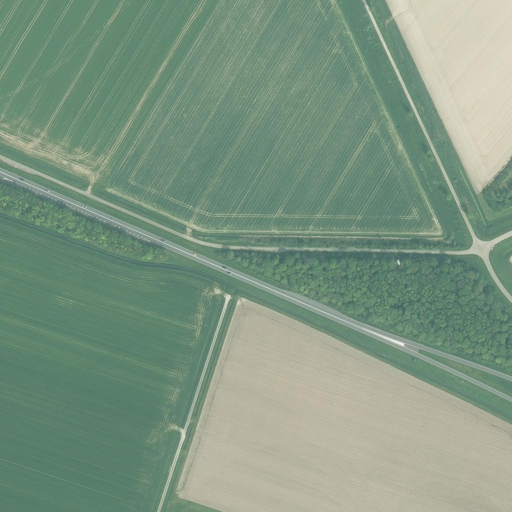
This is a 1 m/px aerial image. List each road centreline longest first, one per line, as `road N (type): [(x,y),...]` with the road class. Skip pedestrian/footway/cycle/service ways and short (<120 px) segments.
road 1 (unclassified): [(480,249),(223,247),(0,157)]
road 2 (trunk): [(20,181),(361,328)]
road 3 (unclassified): [(480,249),(365,0)]
road 4 (unclassified): [(157,511),(228,290)]
road 5 (trunk): [(361,328),(511,400)]
road 6 (trunk): [(511,380),(361,328)]
